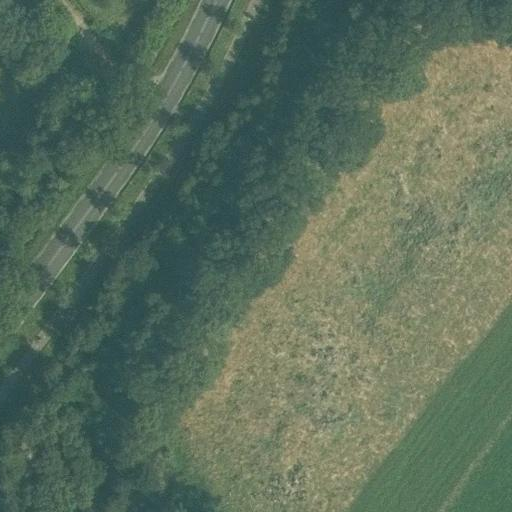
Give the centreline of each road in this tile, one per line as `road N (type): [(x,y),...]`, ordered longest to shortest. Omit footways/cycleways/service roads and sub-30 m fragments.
road 1 (primary): [(0,332),(165,99),(215,0)]
road 2 (track): [(82,511),(49,384),(2,329)]
